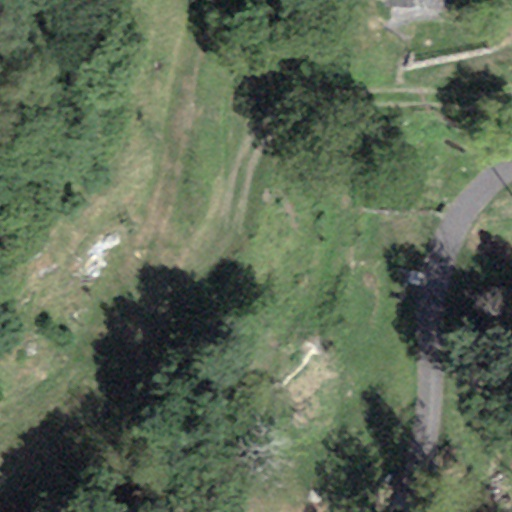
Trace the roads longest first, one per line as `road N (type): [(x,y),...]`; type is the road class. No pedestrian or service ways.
road 1 (track): [(511,101),(351,99),(291,114),(247,153),(230,238),(177,305)]
road 2 (track): [(489,511),(452,240)]
